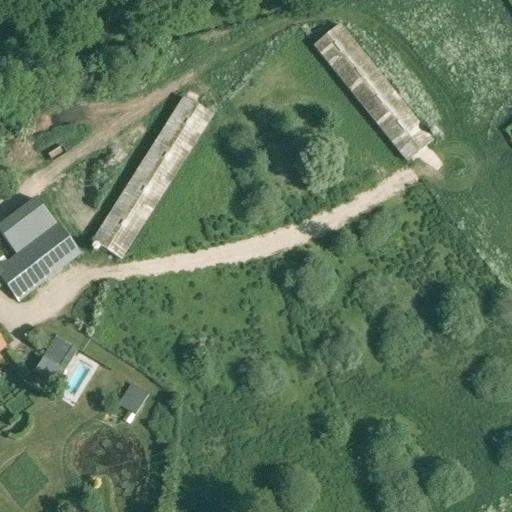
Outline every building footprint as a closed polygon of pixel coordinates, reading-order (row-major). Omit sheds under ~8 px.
[(312,47),(405,164),(433,142),(339,25),(312,47)] [(91,242),(120,261),(121,262),(213,117),(183,97),(91,242)] [(0,287),(4,285),(19,304),(81,255),(56,223),(51,227),(44,218),(37,223),(44,232),(0,265),(0,287)] [(76,352),(55,339),(43,358),(64,371),(76,352)] [(64,371),(43,358),(35,372),(56,385),(64,371)] [(119,406),(135,416),(148,395),(131,385),(119,406)]
